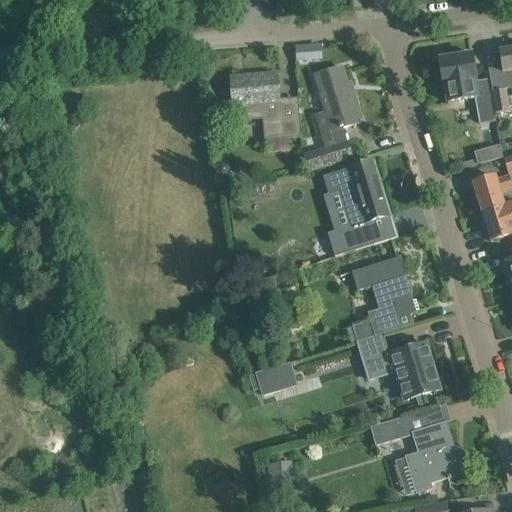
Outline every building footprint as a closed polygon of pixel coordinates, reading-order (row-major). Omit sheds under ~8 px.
[(307,47),(295,48),(296,62),(308,62),(307,47)] [(501,68),(486,70),(491,93),(505,90),(511,89),(511,50),(499,52),(501,68)] [(457,59),(440,62),(444,88),(446,88),(448,104),(475,100),(479,125),(494,122),(487,81),(476,83),(472,56),(468,57),(467,52),(456,54),(457,59)] [(326,112),(314,116),(324,149),(346,143),(342,129),(359,124),(358,122),(362,121),(357,104),(353,105),(347,85),(342,69),(315,78),(321,97),(326,112)] [(277,75),(231,78),(232,98),(233,109),(235,108),(235,115),(236,122),(243,121),(249,121),(249,120),(263,119),(265,142),(266,142),(267,154),(290,153),(289,140),(301,140),(301,139),(299,121),(298,101),(279,103),(277,75)] [(505,90),(491,93),(495,115),(508,113),(505,90)] [(308,154),(303,156),(303,158),(307,172),(319,168),(335,164),(352,159),(348,144),(346,144),(346,143),(324,149),(308,154)] [(498,147),(491,149),(494,161),(502,159),(498,147)] [(338,173),(323,178),(329,196),(334,195),(340,193),(351,228),(355,227),(369,223),(369,224),(388,219),(371,163),(352,169),(338,173)] [(492,180),(473,186),(482,214),(504,207),(500,193),(511,189),(511,188),(508,177),(497,181),(496,179),(492,180)] [(511,204),(504,207),(482,214),(491,243),(510,237),(511,236),(511,204)] [(365,234),(347,239),(350,247),(352,254),(376,246),(370,228),(364,230),(365,234)] [(381,265),(352,274),(358,292),(372,288),(379,311),(368,315),(371,323),(353,329),(358,344),(383,336),(414,327),(411,317),(417,315),(416,313),(420,312),(417,301),(413,302),(400,259),(381,265)] [(383,336),(358,344),(370,382),(397,373),(406,402),(421,397),(440,391),(426,345),(407,351),(390,356),(383,336)] [(257,376),(250,378),(254,392),(261,391),(263,398),(297,388),(291,365),(276,369),(261,373),(256,375),(257,376)] [(402,420),(370,430),(375,448),(407,438),(413,436),(431,431),(431,430),(425,413),(402,420)] [(419,454),(405,458),(405,460),(415,494),(416,496),(433,491),(432,485),(446,480),(465,474),(460,457),(456,458),(446,425),(431,430),(431,431),(413,436),(419,454)] [(291,464),(267,467),(271,494),(295,491),(291,464)]
